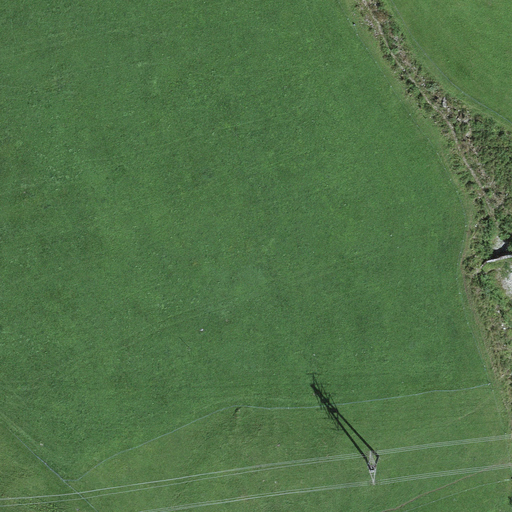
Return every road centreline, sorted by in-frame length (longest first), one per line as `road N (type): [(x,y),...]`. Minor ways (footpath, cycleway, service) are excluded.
road 1 (motorway): [(511,358),(0,69)]
road 2 (motorway): [(0,238),(475,511)]
